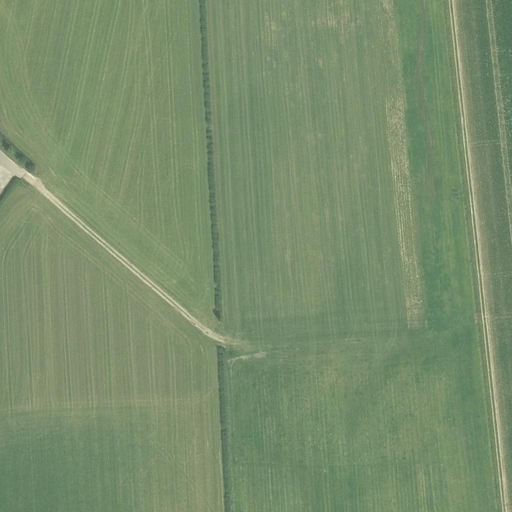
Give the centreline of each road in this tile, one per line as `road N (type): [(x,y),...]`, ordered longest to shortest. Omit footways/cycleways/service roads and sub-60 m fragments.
road 1 (track): [(504,511),(448,0)]
road 2 (track): [(12,165),(213,337),(245,347)]
